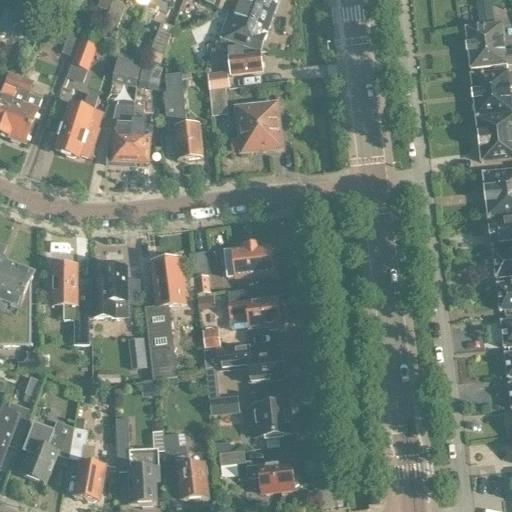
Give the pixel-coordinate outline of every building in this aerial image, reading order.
[(261,52),(279,0),(220,0),(218,8),(230,12),(220,38),(261,52)] [(476,0),(480,27),(466,29),(471,70),(508,66),(508,64),(511,63),(511,49),(506,50),(503,24),(487,26),(484,2),(476,0)] [(114,4),(103,32),(115,37),(126,8),(114,4)] [(0,25),(0,29),(10,33),(17,13),(6,9),(0,25)] [(175,27),(163,23),(152,51),(165,56),(175,27)] [(73,65),(83,39),(81,38),(83,35),(70,32),(62,53),(73,57),(71,65),(73,65)] [(229,55),(231,75),(263,72),(262,53),(261,52),(220,38),(222,51),(230,50),(230,54),(229,55)] [(83,39),(73,65),(90,71),(99,45),(83,39)] [(144,60),(122,55),(115,82),(137,88),(144,60)] [(143,63),(140,78),(160,83),(163,68),(143,63)] [(473,75),(477,116),(511,112),(511,101),(510,87),(511,86),(511,72),(509,73),(509,71),(473,75)] [(229,86),(228,72),(209,74),(210,88),(229,86)] [(27,93),(32,80),(14,73),(9,86),(17,89),(27,93)] [(168,93),(164,94),(169,133),(176,132),(180,162),(204,158),(199,125),(189,126),(182,74),(165,77),(168,93)] [(226,88),(210,89),(213,116),(229,114),(226,88)] [(42,99),(27,93),(17,89),(12,101),(13,101),(0,133),(26,144),(39,112),(37,111),(42,99)] [(85,106),(71,102),(56,150),(65,153),(67,157),(73,159),(77,157),(81,158),(81,157),(90,160),(100,130),(99,129),(104,112),(94,109),(98,96),(89,93),(85,106)] [(0,133),(13,101),(12,101),(0,95),(0,133)] [(278,104),(237,108),(242,154),(282,150),(278,104)] [(131,164),(134,108),(118,107),(114,125),(113,149),(108,149),(107,166),(125,166),(125,164),(131,164)] [(145,108),(134,108),(131,164),(135,164),(150,165),(152,117),(145,117),(145,108)] [(511,114),(478,119),(483,162),(511,158),(511,114)] [(511,214),(511,171),(484,174),(489,217),(511,214)] [(511,217),(490,219),(493,246),(510,244),(511,250),(511,217)] [(0,347),(30,348),(31,284),(35,274),(1,261),(6,248),(0,245),(0,347)] [(240,278),(240,279),(273,276),(272,272),(275,269),(274,263),(271,260),(270,247),(258,249),(258,246),(242,248),(242,250),(225,252),(228,279),(240,278)] [(511,250),(494,252),(497,279),(511,277),(511,250)] [(187,307),(185,290),(181,261),(178,261),(176,259),(170,260),(168,262),(152,264),(157,310),(146,312),(154,385),(177,382),(169,309),(187,307)] [(94,321),(116,321),(116,303),(128,303),(128,270),(125,270),(125,266),(112,266),(112,269),(102,269),(102,282),(94,282),(94,321)] [(79,267),(53,267),(53,308),(65,308),(65,323),(74,323),(74,346),(90,346),(90,291),(79,291),(79,267)] [(211,278),(198,280),(200,296),(213,294),(211,278)] [(511,283),(497,285),(500,312),(511,310),(511,283)] [(250,291),(227,294),(231,332),(248,330),(248,331),(269,329),(269,333),(278,332),(277,328),(281,328),(278,302),(251,305),(250,291)] [(511,320),(502,321),(505,349),(511,348),(511,320)] [(205,347),(219,345),(218,330),(204,331),(205,347)] [(249,347),(204,352),(206,368),(219,367),(220,372),(248,368),(250,384),(284,380),(284,378),(287,375),(286,368),(282,365),(281,355),(250,359),(249,347)] [(149,358),(131,360),(132,371),(150,369),(149,358)] [(217,368),(206,369),(209,400),(220,399),(217,368)] [(114,370),(98,370),(98,383),(121,382),(121,374),(114,374),(114,370)] [(75,375),(74,386),(91,386),(91,376),(75,375)] [(207,404),(208,418),(234,416),(232,401),(207,404)] [(253,411),(243,412),(244,425),(254,424),(256,440),(290,437),(286,404),(252,409),(253,411)] [(0,467),(11,439),(21,443),(32,416),(12,408),(8,417),(0,414),(0,467)] [(78,419),(76,428),(84,429),(86,420),(78,419)] [(115,420),(116,442),(118,475),(129,475),(130,507),(141,507),(141,510),(152,509),(152,506),(154,506),(153,484),(157,484),(156,455),(139,455),(139,454),(129,455),(128,441),(127,420),(115,420)] [(58,456),(68,460),(74,429),(72,429),(57,422),(53,431),(35,424),(24,452),(30,454),(27,462),(23,461),(19,472),(22,474),(21,476),(46,486),(58,456)] [(89,430),(74,429),(68,460),(69,461),(69,460),(81,461),(74,498),(85,500),(87,504),(93,505),(96,503),(99,503),(105,467),(91,465),(94,449),(86,448),(89,430)] [(177,438),(163,439),(166,463),(177,462),(181,502),(191,501),(193,504),(200,503),(203,500),(206,500),(202,465),(185,467),(183,449),(178,450),(177,438)] [(231,443),(214,444),(216,456),(220,455),(232,454),(231,443)] [(232,454),(220,455),(221,467),(238,466),(241,482),(259,480),(260,496),(294,493),(294,490),(297,487),(296,479),(292,476),(291,465),(250,469),(249,462),(244,463),(243,453),(232,454)]
